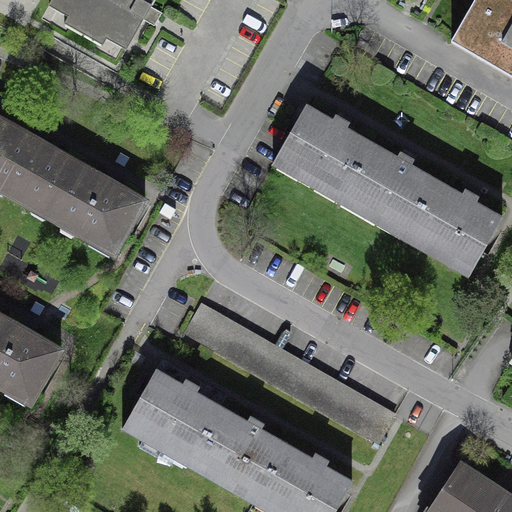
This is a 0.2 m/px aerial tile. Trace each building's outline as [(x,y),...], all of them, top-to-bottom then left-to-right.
[(125,59),(157,0),(59,0),(51,15),(68,25),(64,33),(102,54),(106,48),(125,59)] [(511,79),(511,0),(476,0),(449,48),(510,82),(511,79)] [(270,168),(336,206),(371,146),(305,108),(290,134),(270,168)] [(0,194),(47,220),(76,166),(31,142),(0,125),(0,194)] [(336,206),(400,243),(435,184),(371,146),(336,206)] [(104,181),(76,166),(47,220),(118,257),(146,203),(104,181)] [(435,184),(400,243),(468,282),(503,223),(435,184)] [(205,346),(221,318),(200,306),(184,334),(205,346)] [(246,333),(221,318),(205,346),(230,360),(246,333)] [(23,337),(0,323),(0,395),(28,411),(59,358),(23,337)] [(271,346),(246,333),(230,360),(255,374),(271,346)] [(296,361),(271,346),(255,374),(280,388),(296,361)] [(320,374),(296,361),(280,388),(304,402),(320,374)] [(186,463),(217,408),(153,372),(122,427),(186,463)] [(357,395),(320,374),(304,402),(341,423),(357,395)] [(394,417),(357,395),(341,423),(379,444),(394,417)] [(283,446),(217,408),(186,463),(251,501),(283,446)] [(333,511),(349,484),(283,446),(251,501),(271,511),(333,511)] [(511,511),(511,503),(459,468),(429,511),(511,511)]
